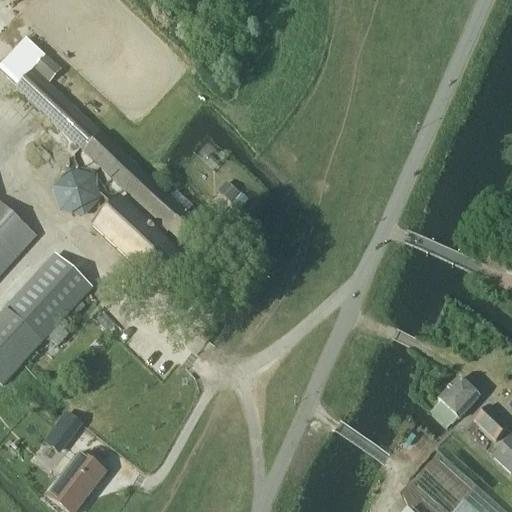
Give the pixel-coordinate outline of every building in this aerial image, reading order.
[(92,227),(163,297),(193,266),(164,239),(169,235),(182,248),(201,227),(102,135),(34,72),(16,91),(84,154),(83,155),(162,228),(157,233),(121,198),(92,227)] [(230,202),(238,194),(227,184),(219,192),(230,202)] [(0,278),(36,238),(0,204),(0,278)] [(0,386),(2,389),(42,344),(92,289),(57,257),(7,312),(0,319),(0,386)] [(459,422),(480,400),(459,381),(438,403),(440,405),(430,415),(447,431),(457,420),(459,422)] [(488,408),(474,423),(495,444),(509,429),(488,408)] [(54,428),(70,440),(81,425),(66,413),(54,428)] [(511,440),(494,459),(511,476),(511,440)] [(503,511),(436,452),(382,511),(503,511)] [(63,511),(77,511),(106,476),(80,456),(47,499),(63,511)]
